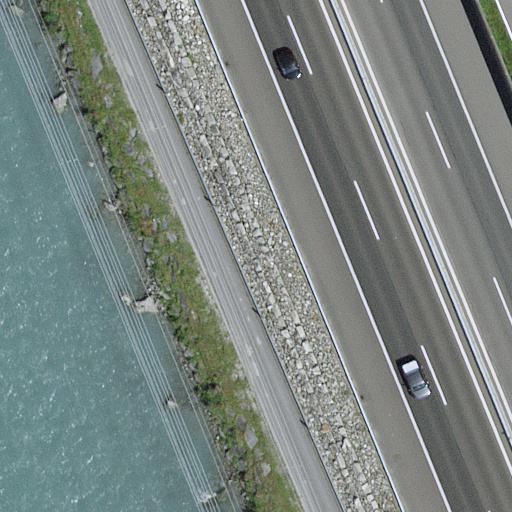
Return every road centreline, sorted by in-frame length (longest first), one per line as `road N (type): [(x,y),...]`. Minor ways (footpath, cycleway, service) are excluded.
road 1 (track): [(324,511),(105,0)]
road 2 (motorway): [(279,0),(487,511)]
road 3 (motorway): [(511,325),(380,0)]
